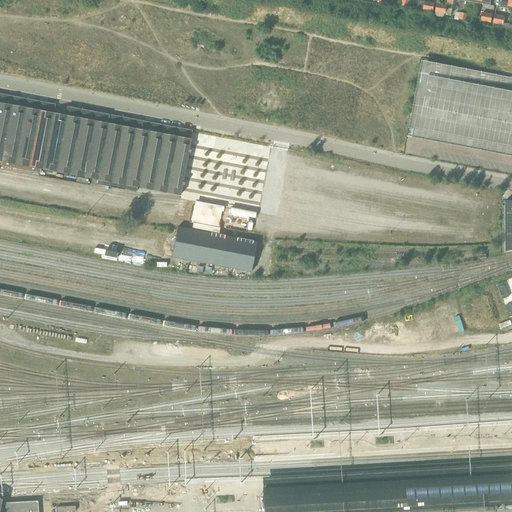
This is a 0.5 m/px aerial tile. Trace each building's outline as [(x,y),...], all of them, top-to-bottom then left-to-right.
[(511,0),(501,0),(500,8),(511,9),(511,0)] [(425,2),(424,10),(433,12),(435,4),(425,2)] [(437,4),(436,12),(446,14),(447,6),(437,4)] [(483,13),(481,21),(491,23),(492,15),(483,13)] [(495,15),(493,23),(503,25),(505,17),(495,15)] [(511,77),(422,60),(408,136),(416,138),(511,156),(511,77)] [(0,161),(2,162),(1,166),(40,174),(41,169),(98,180),(97,185),(136,192),(137,188),(180,196),(181,191),(181,190),(182,188),(182,185),(184,185),(184,183),(183,183),(183,180),(183,179),(184,177),(185,169),(186,167),(186,166),(187,158),(187,157),(188,155),(188,153),(190,153),(190,151),(189,150),(189,148),(190,144),(191,139),(192,133),(192,131),(67,107),(66,114),(65,116),(63,115),(55,114),(54,113),(55,105),(0,94),(0,161)] [(177,234),(172,257),(251,272),(257,242),(225,236),(188,229),(178,227),(177,234)] [(0,511),(38,511),(38,501),(27,502),(1,503),(2,500),(0,498),(0,511)]
